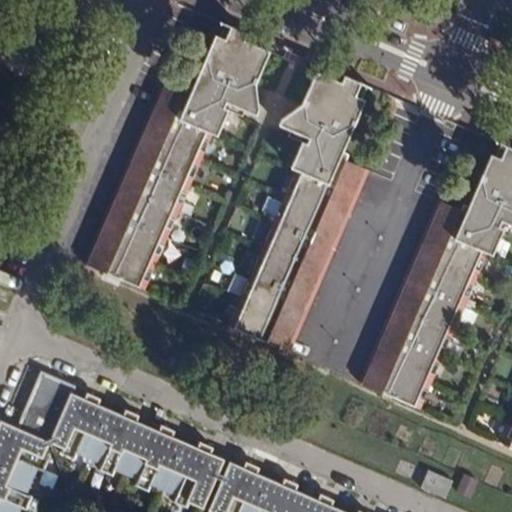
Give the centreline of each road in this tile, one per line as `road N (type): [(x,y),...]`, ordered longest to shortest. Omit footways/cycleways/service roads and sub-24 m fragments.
road 1 (residential): [(439,511),(16,328)]
road 2 (residential): [(157,0),(16,328)]
road 3 (tertiary): [(276,0),(511,100)]
